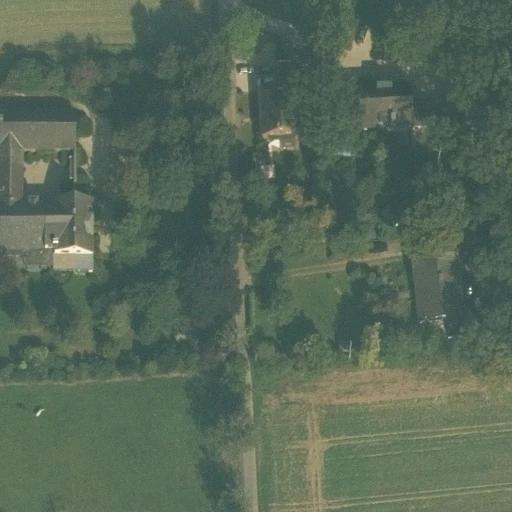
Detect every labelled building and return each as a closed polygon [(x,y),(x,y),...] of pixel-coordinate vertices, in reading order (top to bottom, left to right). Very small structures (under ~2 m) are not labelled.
[(407,92),(358,95),(358,94),(356,94),(359,134),(360,134),(360,133),(393,131),(392,126),(410,125),(409,109),(408,91),(407,91),(407,92)] [(295,94),(258,96),(261,145),(297,142),(295,94)] [(443,107),(409,109),(410,125),(411,133),(444,131),(443,107)] [(23,154),(76,151),(76,130),(50,131),(49,122),(0,124),(0,200),(25,199),(23,154)] [(91,206),(0,207),(0,255),(53,255),(53,261),(91,260),(91,206)] [(454,262),(411,267),(419,326),(444,323),(447,342),(467,340),(466,336),(464,336),(463,325),(472,323),(470,310),(461,311),(454,262)]
